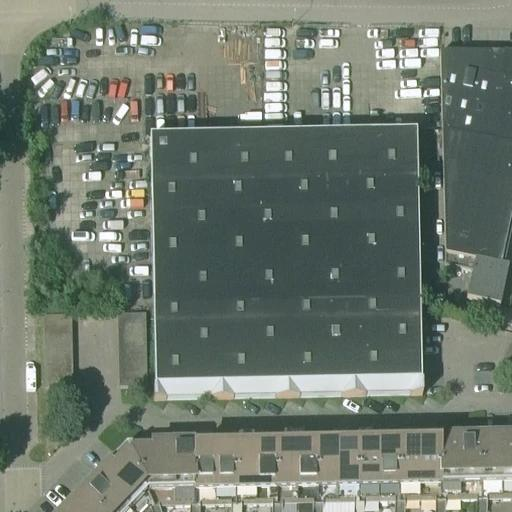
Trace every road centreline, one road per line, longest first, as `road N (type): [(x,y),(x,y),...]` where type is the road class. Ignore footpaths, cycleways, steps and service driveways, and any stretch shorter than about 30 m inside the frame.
road 1 (residential): [(511,403),(462,406),(420,425),(166,430),(125,414),(107,417),(16,508)]
road 2 (residential): [(16,508),(7,3)]
road 3 (tertiary): [(7,3),(478,11),(511,5)]
